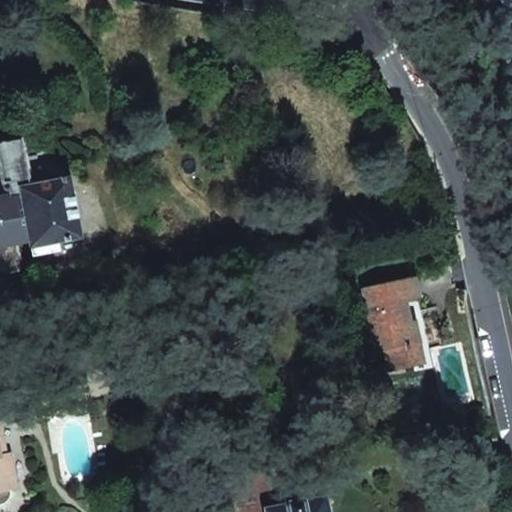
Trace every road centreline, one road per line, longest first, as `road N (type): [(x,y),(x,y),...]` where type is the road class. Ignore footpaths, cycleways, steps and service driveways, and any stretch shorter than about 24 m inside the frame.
road 1 (residential): [(368,40),(443,170),(511,417)]
road 2 (residential): [(247,0),(368,40)]
